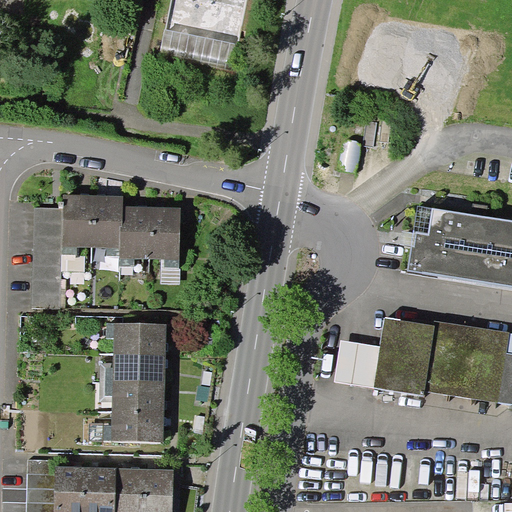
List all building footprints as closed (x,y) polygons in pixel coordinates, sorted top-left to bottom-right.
[(247,0),(171,0),(160,53),(233,69),(247,0)] [(345,138),(340,170),(357,173),(362,141),(345,138)] [(63,208),(62,254),(77,255),(77,246),(92,247),(93,195),(63,194),(63,208)] [(92,247),(106,247),(106,256),(120,256),(120,247),(120,226),(121,226),(122,205),(122,195),(93,195),(92,247)] [(134,258),(149,258),(150,206),(142,206),(122,205),(121,226),(120,226),(120,247),(120,256),(119,266),(134,266),(134,258)] [(433,208),(418,205),(413,231),(429,234),(433,208)] [(159,206),(150,206),(149,258),(165,259),(165,267),(179,267),(181,207),(159,206)] [(62,254),(63,208),(34,208),(32,307),(60,308),(62,254)] [(511,220),(433,208),(429,234),(413,231),(413,233),(412,238),(411,246),(408,270),(511,286),(511,220)] [(400,244),(411,246),(412,238),(413,233),(402,231),(400,244)] [(434,325),(384,318),(380,346),(374,388),(424,395),(425,392),(511,404),(511,353),(507,353),(510,333),(510,332),(434,321),(434,325)] [(167,324),(107,322),(106,338),(114,338),(114,354),(166,355),(167,324)] [(380,346),(342,340),(335,382),(374,388),(380,346)] [(165,383),(166,355),(114,354),(113,363),(100,363),(100,381),(165,383)] [(112,401),(112,411),(164,413),(165,383),(100,381),(99,401),(112,401)] [(164,413),(112,411),(111,426),(104,426),(103,441),(163,443),(164,413)] [(53,511),(55,466),(55,460),(27,459),(26,511),(53,511)] [(84,511),(86,467),(55,466),(53,511),(84,511)] [(114,511),(116,468),(86,467),(84,511),(114,511)] [(143,511),(144,468),(116,468),(114,511),(143,511)] [(172,511),(173,469),(144,468),(143,511),(172,511)]
